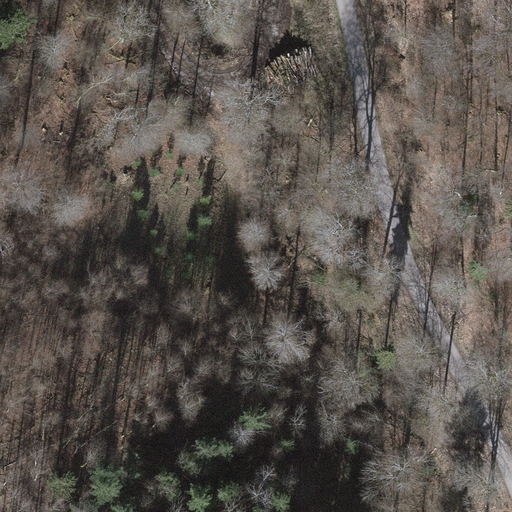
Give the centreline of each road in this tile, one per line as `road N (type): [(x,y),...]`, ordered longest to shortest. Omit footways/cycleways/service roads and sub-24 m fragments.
road 1 (track): [(348,0),(422,253),(511,479)]
road 2 (track): [(145,0),(192,68),(232,79),(259,54),(273,0)]
